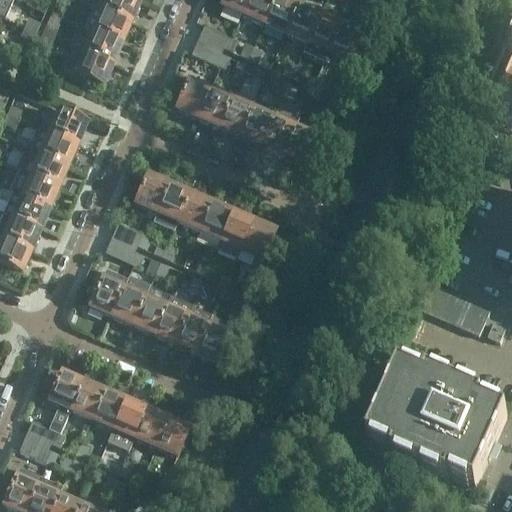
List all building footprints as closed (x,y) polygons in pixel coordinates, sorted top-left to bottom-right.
[(68,10),(72,2),(72,1),(71,0),(58,0),(56,4),(68,10)] [(131,26),(140,5),(129,0),(108,0),(102,14),(131,26)] [(241,19),(249,0),(224,0),(220,10),(241,19)] [(263,28),(275,0),(249,0),(241,19),(263,28)] [(285,38),(297,9),(275,0),(263,28),(285,38)] [(306,47),(319,19),(297,9),(285,38),(306,47)] [(102,14),(93,10),(84,31),(93,35),(121,47),(131,26),(102,14)] [(329,52),(339,28),(319,19),(306,47),(302,56),(324,65),(329,52)] [(36,35),(40,27),(28,21),(24,30),(36,35)] [(362,38),(339,28),(329,52),(324,65),(346,75),(362,38)] [(46,29),(42,38),(54,43),(58,34),(46,29)] [(32,45),(36,35),(24,30),(20,39),(32,45)] [(221,52),(227,40),(205,30),(199,42),(221,52)] [(112,68),(121,47),(93,35),(84,56),(112,68)] [(50,52),(54,44),(54,43),(42,38),(38,47),(50,52)] [(237,44),(227,40),(221,52),(232,56),(237,44)] [(215,70),(220,58),(197,47),(192,60),(215,70)] [(248,63),(253,51),(244,47),(239,59),(248,63)] [(263,55),(254,51),(253,51),(248,63),(257,67),(263,55)] [(103,91),(112,68),(84,56),(74,78),(103,91)] [(229,62),(220,58),(215,70),(224,74),(229,62)] [(241,81),(246,69),(237,65),(232,77),(241,81)] [(291,82),(296,70),(287,66),(282,78),(291,82)] [(255,73),(246,69),(241,81),(250,85),(255,73)] [(305,74),(296,70),(291,82),(300,86),(305,74)] [(283,99),(289,87),(280,83),(274,95),(283,99)] [(197,123),(209,95),(187,85),(175,113),(197,123)] [(298,91),(289,87),(283,99),(292,103),(298,91)] [(340,106),(344,98),(332,92),(328,101),(340,106)] [(218,132),(231,104),(209,95),(197,123),(218,132)] [(336,116),(340,106),(328,101),(324,110),(336,116)] [(239,142),(252,113),(231,104),(218,132),(239,142)] [(23,114),(11,109),(7,118),(19,124),(23,114)] [(261,151),(273,123),(252,113),(239,142),(261,151)] [(282,160),(294,132),(298,123),(277,114),(273,123),(261,151),(282,160)] [(58,115),(49,137),(77,149),(87,127),(58,115)] [(15,133),(19,124),(7,118),(3,127),(15,133)] [(316,142),(294,132),(282,160),(304,170),(316,142)] [(68,171),(77,149),(49,137),(41,133),(31,155),(39,159),(68,171)] [(58,192),(68,171),(39,159),(30,180),(58,192)] [(49,213),(58,192),(30,180),(21,201),(49,213)] [(156,217),(167,189),(146,180),(134,208),(156,217)] [(177,227),(189,198),(167,189),(156,217),(152,226),(173,235),(177,227)] [(40,234),(49,213),(21,201),(13,197),(3,218),(40,234)] [(199,236),(211,208),(189,198),(177,227),(199,236)] [(220,245),(232,217),(211,208),(199,236),(220,245)] [(236,263),(252,226),(232,217),(220,245),(216,254),(236,263)] [(0,241),(31,255),(40,234),(3,218),(0,226),(0,241)] [(275,236),(252,226),(236,263),(251,269),(255,261),(263,264),(275,236)] [(136,250),(141,238),(118,228),(113,240),(136,250)] [(151,242),(146,240),(141,238),(136,250),(146,254),(151,242)] [(0,268),(21,277),(31,255),(0,241),(0,268)] [(128,268),(134,256),(111,246),(105,258),(128,268)] [(161,261),(167,249),(158,246),(153,257),(161,261)] [(176,253),(167,249),(161,261),(171,265),(176,253)] [(143,260),(134,256),(128,268),(138,272),(143,260)] [(154,279),(159,267),(151,263),(145,275),(154,279)] [(205,280),(210,268),(201,264),(196,276),(205,280)] [(168,271),(159,267),(154,279),(163,283),(168,271)] [(219,272),(210,268),(205,280),(214,284),(219,272)] [(197,297),(202,285),(193,281),(188,294),(197,297)] [(110,321),(122,293),(101,283),(89,311),(110,321)] [(211,289),(202,285),(197,297),(206,301),(211,289)] [(428,308),(464,324),(483,332),(491,314),(436,289),(424,317),(428,308)] [(254,304),(258,296),(246,290),(242,299),(254,304)] [(132,330),(144,302),(122,293),(110,321),(132,330)] [(250,313),(254,304),(242,299),(238,308),(250,313)] [(153,339),(165,311),(144,302),(132,330),(153,339)] [(174,349),(187,321),(165,311),(153,339),(174,349)] [(195,358),(211,321),(191,312),(187,321),(174,349),(195,358)] [(234,331),(211,321),(195,358),(218,368),(230,339),(234,331)] [(479,341),(483,332),(464,324),(460,332),(479,341)] [(494,328),(488,342),(500,347),(506,333),(494,328)] [(507,418),(501,416),(502,413),(486,406),(485,409),(481,407),(483,402),(476,400),(477,397),(461,390),(460,393),(450,388),(451,386),(435,379),(434,381),(428,378),(426,383),(422,381),(423,379),(407,372),(406,374),(399,371),(392,388),(387,397),(388,398),(379,417),(375,426),(375,427),(368,444),(374,447),(373,449),(389,456),(390,453),(394,455),(392,460),(399,463),(398,465),(414,472),(415,469),(425,474),(424,476),(440,483),(441,481),(447,484),(449,479),(453,481),(452,483),(468,490),(469,488),(476,491),(488,463),(489,464),(491,460),(482,456),(486,447),(495,451),(497,447),(495,446),(507,418)] [(70,415),(82,387),(60,377),(48,405),(70,415)] [(92,424),(104,396),(82,387),(70,415),(92,424)] [(112,433),(125,405),(104,396),(92,424),(112,433)] [(134,443),(146,414),(125,405),(112,433),(134,443)] [(155,452),(167,424),(146,414),(134,443),(155,452)] [(189,433),(167,424),(155,452),(177,461),(189,433)] [(50,448),(55,436),(32,426),(27,438),(50,448)] [(65,440),(55,436),(50,448),(59,452),(65,440)] [(76,460),(81,447),(72,443),(67,456),(76,460)] [(42,466),(48,454),(24,444),(19,456),(42,466)] [(90,451),(81,447),(76,460),(85,464),(90,451)] [(52,470),(57,458),(48,454),(42,466),(52,470)] [(68,477),(73,465),(64,461),(59,473),(68,477)] [(118,478),(123,466),(115,462),(109,474),(118,478)] [(82,469),(73,465),(68,477),(77,481),(82,469)] [(133,470),(123,466),(118,478),(127,482),(133,470)] [(7,511),(27,511),(37,491),(41,482),(19,472),(2,510),(7,511)] [(111,495),(116,483),(107,480),(102,492),(111,495)] [(52,511),(58,500),(62,491),(41,482),(37,491),(27,511),(52,511)] [(125,487),(116,483),(111,495),(120,499),(125,487)] [(168,503),(171,494),(159,489),(155,498),(168,503)] [(164,511),(168,503),(155,498),(152,507),(164,511)] [(78,511),(79,510),(58,500),(52,511),(78,511)]
